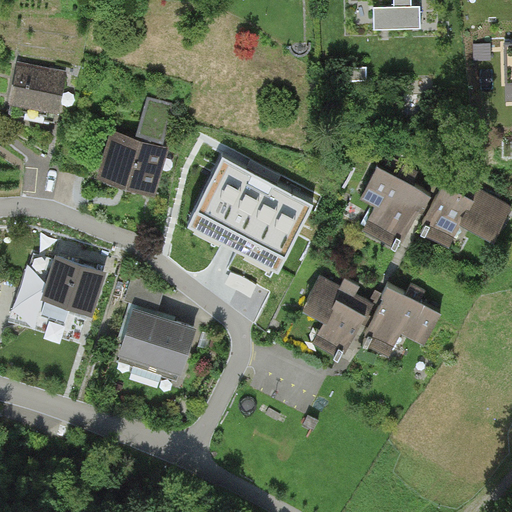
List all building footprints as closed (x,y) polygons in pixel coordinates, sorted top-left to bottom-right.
[(73,73),(23,66),(18,103),(68,110),(73,73)] [(117,133),(105,170),(152,184),(164,147),(149,142),(152,134),(162,137),(173,104),(150,97),(140,130),(145,132),(143,141),(117,133)] [(93,140),(68,135),(61,167),(86,172),(93,140)] [(223,153),(195,205),(287,254),(314,201),(223,153)] [(436,194),(385,166),(367,199),(381,207),(370,229),(407,248),(416,231),(436,194)] [(511,202),(449,169),(436,194),(416,231),(454,252),(468,224),(500,241),(511,218),(511,202)] [(102,269),(58,256),(57,260),(35,253),(25,286),(31,287),(21,320),(76,337),(80,322),(86,324),(102,269)] [(163,291),(136,273),(127,299),(158,308),(163,291)] [(375,305),(323,278),(309,306),(333,318),(320,344),(349,358),(358,339),(375,305)] [(387,282),(375,305),(358,339),(395,357),(405,337),(426,347),(444,311),(387,282)] [(135,307),(122,349),(182,368),(195,326),(135,307)]
